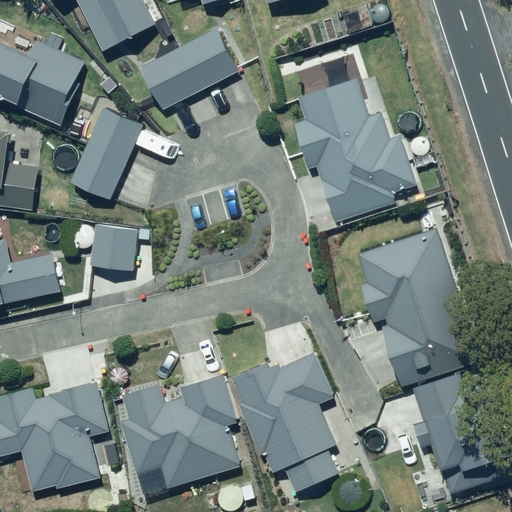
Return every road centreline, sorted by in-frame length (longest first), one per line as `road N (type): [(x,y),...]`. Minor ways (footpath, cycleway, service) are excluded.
road 1 (residential): [(0,353),(297,288)]
road 2 (residential): [(297,288),(270,167),(249,148),(168,175)]
road 3 (tertiary): [(456,0),(511,175)]
road 4 (residential): [(368,409),(297,288)]
